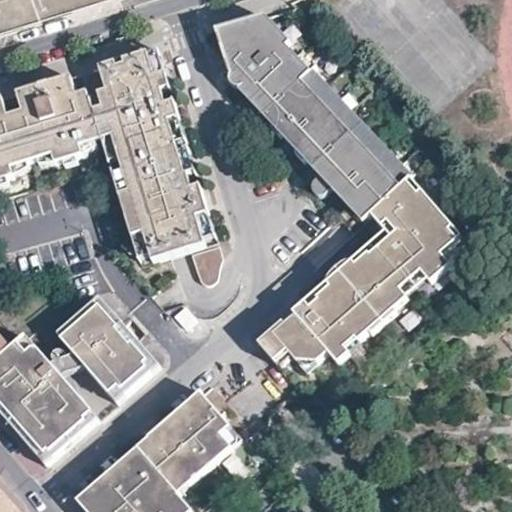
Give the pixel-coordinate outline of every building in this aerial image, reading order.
[(0,0),(0,29),(94,0),(0,0)] [(329,188),(365,227),(374,219),(413,181),(416,179),(270,18),(227,32),(233,76),(235,77),(232,81),(252,103),(329,188)] [(114,174),(139,256),(151,253),(153,258),(182,251),(205,245),(203,237),(215,234),(210,217),(201,186),(194,187),(190,172),(196,170),(190,150),(183,152),(180,140),(187,138),(176,102),(169,104),(164,90),(172,88),(170,80),(162,52),(129,62),(130,67),(121,71),(120,65),(83,76),(88,93),(80,95),(75,79),(21,96),(26,113),(11,117),(5,101),(0,102),(0,182),(10,179),(7,170),(62,153),(65,162),(79,158),(77,149),(103,141),(105,142),(111,164),(120,161),(122,171),(114,174)] [(279,368),(283,373),(297,361),(310,375),(329,358),(340,370),(362,350),(359,345),(371,335),(375,339),(398,318),(394,313),(407,301),(406,298),(427,279),(434,286),(453,269),(443,257),(463,239),(422,194),(413,181),(374,219),(393,242),(382,252),(377,246),(370,251),(364,257),(295,319),(297,322),(293,326),(288,331),(286,328),(262,349),(279,368)] [(59,336),(119,404),(129,395),(161,367),(102,300),(59,336)] [(413,310),(398,322),(407,333),(422,322),(413,310)] [(0,365),(15,352),(0,335),(0,365)] [(0,365),(0,411),(49,467),(93,428),(101,420),(29,339),(15,352),(0,365)] [(81,503),(88,511),(179,511),(173,505),(243,441),(203,396),(164,430),(111,477),(89,496),(81,503)] [(238,482),(258,464),(243,446),(222,464),(238,482)] [(298,470),(337,511),(364,511),(314,459),(317,459),(317,457),(311,457),(298,470)]
